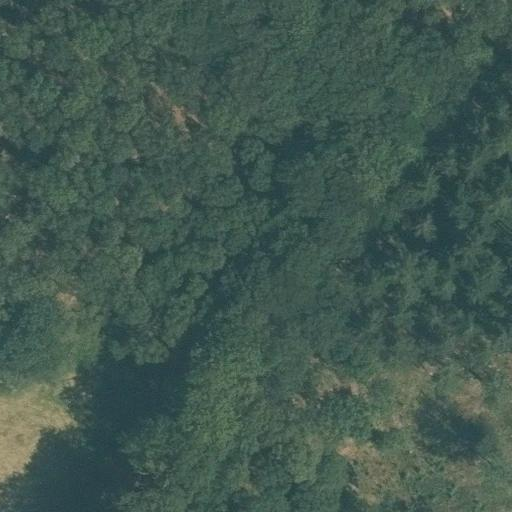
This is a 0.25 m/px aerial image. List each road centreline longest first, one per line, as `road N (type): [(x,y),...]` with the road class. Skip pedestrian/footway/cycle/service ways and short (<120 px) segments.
road 1 (track): [(201,511),(501,0)]
road 2 (track): [(241,0),(432,116)]
